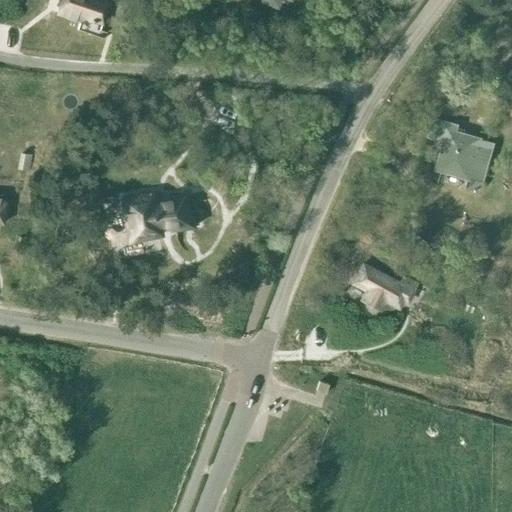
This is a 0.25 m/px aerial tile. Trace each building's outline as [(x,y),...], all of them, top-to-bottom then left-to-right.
[(101,24),(108,4),(96,0),(61,0),(57,14),(80,22),(81,17),(101,24)] [(479,140),(448,131),(450,125),(435,121),(430,137),(445,141),(437,170),(468,179),(471,169),(485,173),(493,145),(479,141),(479,140)] [(32,155),(23,153),(20,169),(29,171),(32,155)] [(191,159),(187,176),(196,178),(200,161),(191,159)] [(125,199),(122,200),(130,237),(159,231),(158,228),(168,227),(169,230),(174,229),(175,236),(176,236),(175,229),(198,225),(198,223),(192,225),(189,212),(195,211),(194,202),(192,203),(194,210),(186,211),(183,196),(178,197),(169,198),(163,199),(163,202),(154,204),(152,194),(149,195),(141,196),(134,198),(125,199)] [(0,222),(2,223),(2,228),(20,230),(22,202),(4,201),(2,201),(2,198),(0,197),(0,222)] [(397,284),(361,264),(351,282),(367,291),(361,300),(379,310),(384,300),(398,307),(403,298),(407,300),(412,292),(411,291),(416,282),(402,275),(397,284)] [(325,394),(328,385),(318,382),(315,391),(325,394)]
